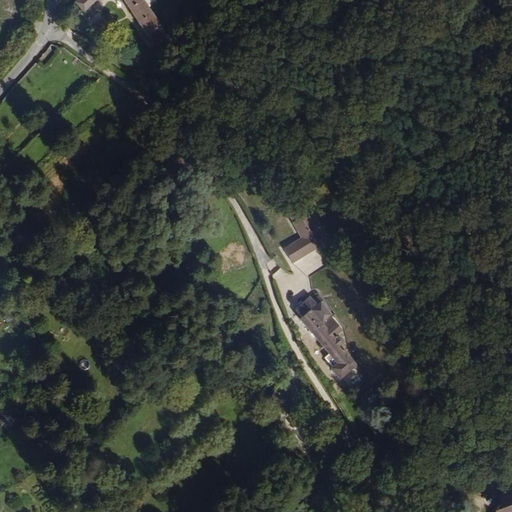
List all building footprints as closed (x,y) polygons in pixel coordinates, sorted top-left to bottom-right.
[(72,21),(93,0),(75,0),(64,12),(72,21)] [(152,28),(132,0),(108,0),(137,39),(152,28)] [(143,49),(159,38),(152,28),(137,39),(143,49)] [(292,266),(320,248),(296,210),(287,216),(301,238),(283,250),(292,266)] [(299,318),(315,304),(317,307),(322,303),(318,299),(310,305),(307,302),(294,313),(299,318)] [(342,332),(323,311),(329,305),(325,300),(322,303),(317,307),(315,304),(299,318),(301,321),(299,323),(334,361),(328,367),(335,376),(352,359),(342,347),(345,344),(345,340),(342,338),(339,339),(337,341),(335,339),(342,332)] [(341,383),(359,366),(352,359),(335,376),(341,383)] [(301,396),(300,391),(295,386),(292,385),(288,386),(283,389),(282,393),(282,398),(287,404),(291,404),(298,401),(301,396)] [(511,511),(511,494),(499,511),(511,511)]
